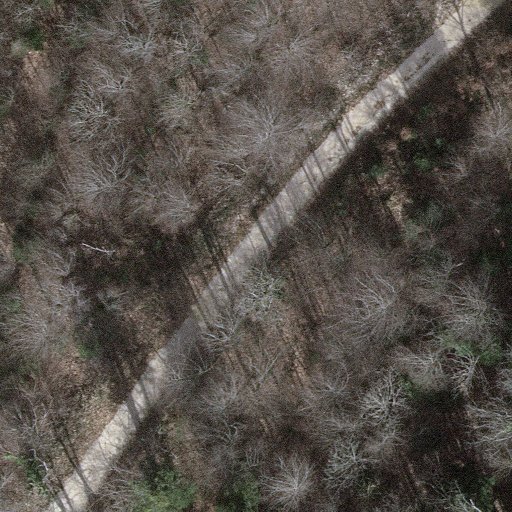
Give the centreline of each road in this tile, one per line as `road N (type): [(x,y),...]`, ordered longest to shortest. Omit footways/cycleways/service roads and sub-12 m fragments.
road 1 (track): [(463,0),(281,188),(100,430),(53,511)]
road 2 (track): [(69,0),(0,238)]
road 3 (track): [(367,511),(511,429)]
